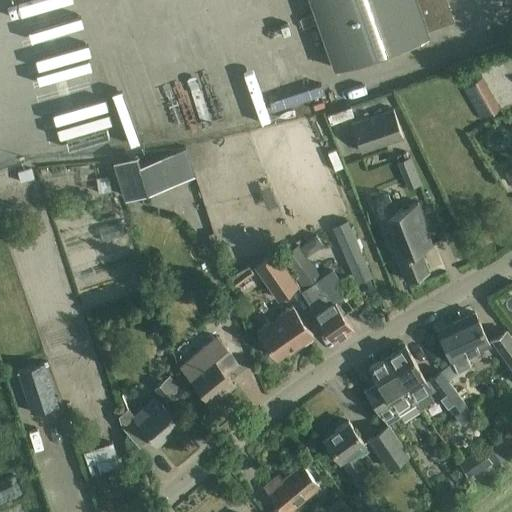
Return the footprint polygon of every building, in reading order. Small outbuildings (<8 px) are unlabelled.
[(309,0),(327,49),(333,68),(428,35),(426,29),(453,20),(445,0),(309,0)] [(277,96),(286,92),(277,66),(267,69),(277,96)] [(259,99),(269,96),(261,68),(251,71),(259,99)] [(248,72),(238,75),(245,102),(255,100),(248,72)] [(462,86),(469,97),(488,86),(481,76),(462,86)] [(55,92),(32,100),(45,142),(79,131),(67,91),(56,95),(55,92)] [(0,154),(21,148),(9,106),(0,108),(0,154)] [(351,123),(361,152),(362,152),(361,151),(401,138),(402,138),(393,109),(392,109),(392,110),(352,124),(352,123),(351,123)] [(114,161),(124,198),(194,175),(185,149),(140,163),(137,154),(114,161)] [(404,279),(405,280),(428,271),(428,270),(419,249),(433,243),(433,242),(432,243),(417,204),(417,203),(417,202),(377,218),(377,219),(378,219),(393,258),(393,259),(396,258),(405,279),(404,279)] [(254,266),(277,299),(297,286),(274,253),(254,266)] [(322,293),(315,281),(300,291),(333,341),(351,329),(333,302),(346,293),(338,282),(322,293)] [(62,313),(65,327),(96,320),(93,306),(62,313)] [(257,330),(277,358),(289,349),(290,351),(312,336),(292,306),(257,330)] [(437,330),(456,372),(470,366),(465,355),(489,344),(474,313),(437,330)] [(491,340),(511,368),(511,339),(505,330),(491,340)] [(184,370),(209,399),(231,381),(214,359),(226,348),(216,336),(183,363),(184,370)] [(404,345),(387,356),(416,402),(420,407),(433,399),(426,388),(430,386),(404,345)] [(416,402),(387,356),(368,368),(379,384),(366,393),(385,424),(400,415),(398,413),(416,402)] [(43,362),(18,370),(32,412),(57,404),(43,362)] [(442,370),(428,379),(454,413),(455,412),(459,419),(471,410),(465,401),(442,370)] [(121,424),(126,430),(139,445),(150,436),(157,443),(179,424),(161,403),(158,405),(154,400),(157,398),(156,397),(134,415),(127,408),(119,415),(121,424)] [(325,438),(324,438),(354,480),(367,471),(360,461),(359,462),(352,452),(364,444),(348,421),(333,432),(334,433),(326,439),(325,438)] [(368,439),(388,468),(408,455),(388,426),(368,439)] [(274,478),(264,487),(281,506),(286,511),(319,485),(301,464),(279,483),(274,478)]
